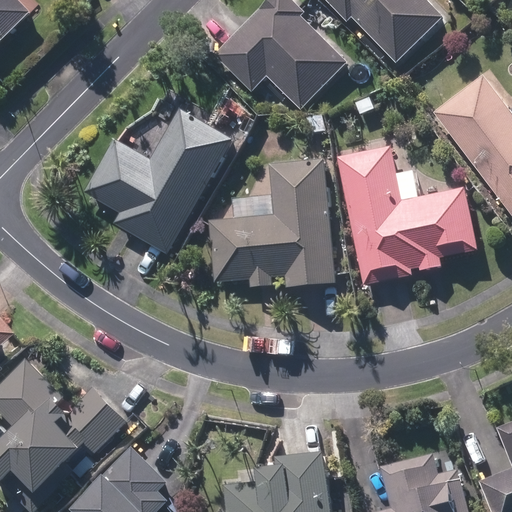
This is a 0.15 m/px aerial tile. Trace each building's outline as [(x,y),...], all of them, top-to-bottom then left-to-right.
[(21,0),(0,0),(0,52),(37,16),(21,0)] [(273,79),(307,113),(354,67),(309,20),(312,17),(295,0),(280,0),(221,58),(257,95),(273,79)] [(358,21),(402,67),(450,22),(428,0),(329,0),(353,26),(358,21)] [(440,116),(511,211),(511,109),(489,79),(440,116)] [(224,111),(238,119),(245,107),(231,99),(224,111)] [(362,106),(367,118),(380,113),(376,101),(362,106)] [(122,227),(175,257),(241,144),(187,113),(158,164),(121,143),(90,196),(128,218),(122,227)] [(315,120),(316,136),(331,136),(330,120),(315,120)] [(344,161),(370,288),(418,278),(417,273),(426,271),(428,275),(448,271),(447,262),(485,254),(472,193),(426,202),(420,173),(403,177),(398,149),(344,161)] [(257,281),(258,291),(279,290),(278,280),(293,279),(293,290),(341,286),(332,164),(277,168),(280,220),(218,224),(222,284),(257,281)] [(256,213),(262,213),(266,210),(266,203),(262,199),(256,198),(252,203),(251,209),(256,213)] [(0,338),(9,331),(0,320),(0,338)] [(0,452),(0,472),(37,511),(41,511),(81,474),(84,477),(98,464),(88,453),(92,449),(98,455),(134,420),(101,385),(78,408),(69,400),(72,397),(35,358),(0,392),(0,403),(24,428),(0,452)] [(511,470),(483,482),(495,511),(511,511),(511,423),(503,427),(511,450),(511,470)] [(159,511),(174,499),(165,490),(174,482),(141,447),(110,475),(112,476),(78,508),(81,511),(159,511)] [(385,511),(474,511),(459,449),(386,467),(397,509),(385,511)] [(232,511),(340,511),(334,451),(286,456),(287,464),(266,466),(267,480),(232,484),(235,511),(232,511)]
